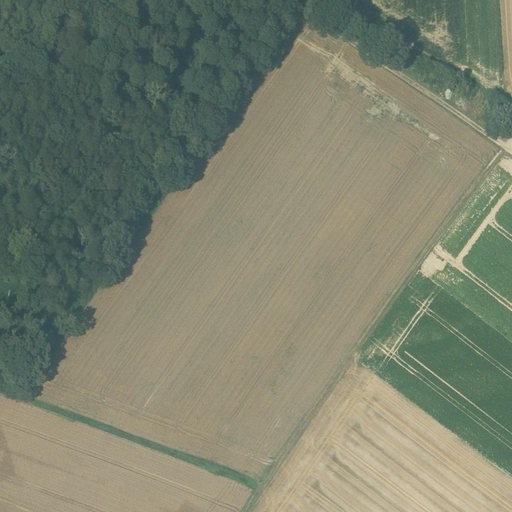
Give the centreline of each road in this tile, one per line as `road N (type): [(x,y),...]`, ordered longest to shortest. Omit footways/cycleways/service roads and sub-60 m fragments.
road 1 (track): [(508,147),(244,511)]
road 2 (track): [(508,147),(301,12),(172,0)]
